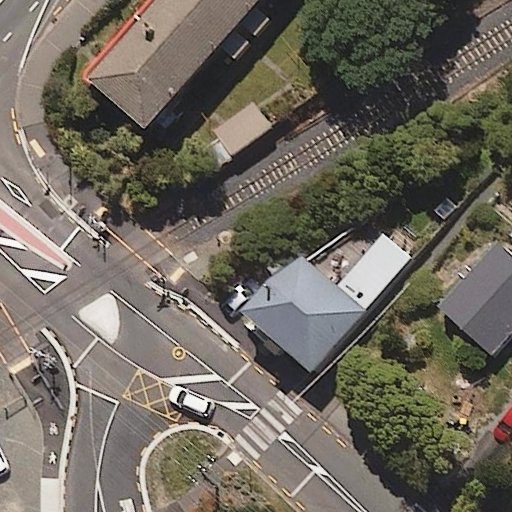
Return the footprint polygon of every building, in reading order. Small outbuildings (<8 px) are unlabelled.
[(155,153),(278,0),(179,0),(95,104),(155,153)] [(271,126),(255,104),(218,131),(234,153),(271,126)] [(389,230),(343,279),(369,304),(416,255),(389,230)] [(511,245),(502,236),(441,301),(493,351),(511,331),(511,245)] [(369,304),(343,279),(306,244),(242,303),(252,313),(243,322),(277,355),(286,345),(314,371),(374,308),(369,304)]
